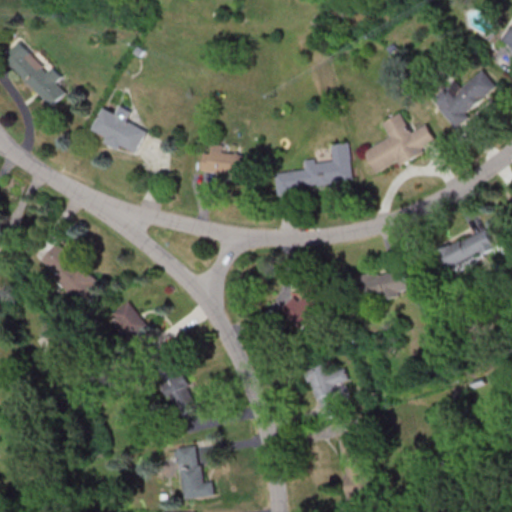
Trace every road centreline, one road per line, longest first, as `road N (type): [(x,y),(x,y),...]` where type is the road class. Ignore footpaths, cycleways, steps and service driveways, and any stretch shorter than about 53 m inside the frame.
road 1 (residential): [(282,511),(265,410),(236,342),(192,280),(101,203),(0,139)]
road 2 (residential): [(511,153),(394,221),(330,236),(196,229),(101,203)]
